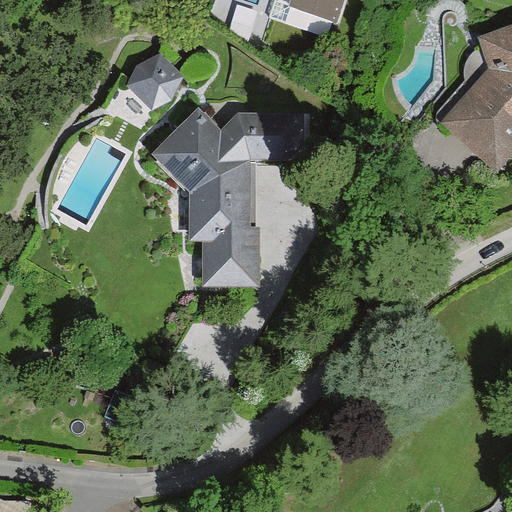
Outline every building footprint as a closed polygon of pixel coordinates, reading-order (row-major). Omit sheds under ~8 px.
[(340,0),(294,0),(291,10),(332,25),(340,0)] [(493,70),(444,123),(494,169),(511,148),(511,28),(482,40),(493,70)] [(139,65),(132,82),(153,105),(170,98),(181,76),(160,54),(139,65)] [(205,283),(258,283),(257,230),(253,230),(252,154),(301,156),(301,116),(240,115),(221,132),(198,110),(157,152),(193,189),(193,237),(207,237),(205,283)] [(0,501),(0,511),(26,511),(26,502),(0,501)]
